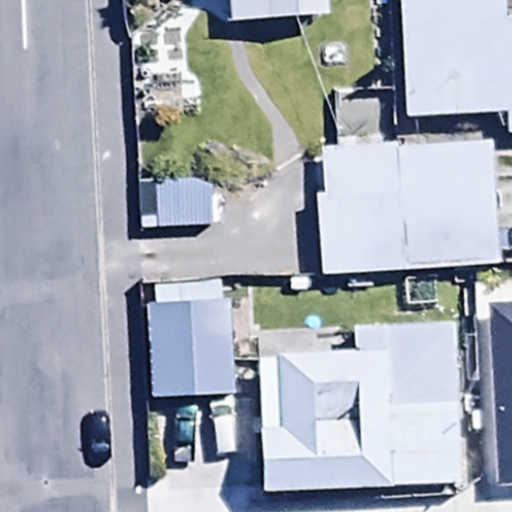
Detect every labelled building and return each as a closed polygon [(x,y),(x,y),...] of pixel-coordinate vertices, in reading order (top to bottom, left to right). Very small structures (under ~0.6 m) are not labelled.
[(223,0),(226,25),(316,17),(314,0),(223,0)] [(511,12),(494,13),(493,0),(393,0),(396,124),(503,122),(503,136),(511,135),(511,12)] [(487,136),(324,145),(327,198),(310,199),(314,276),(495,266),(487,136)] [(225,304),(138,309),(143,404),(231,399),(225,304)] [(446,355),(251,357),(258,492),(448,489),(446,355)]
